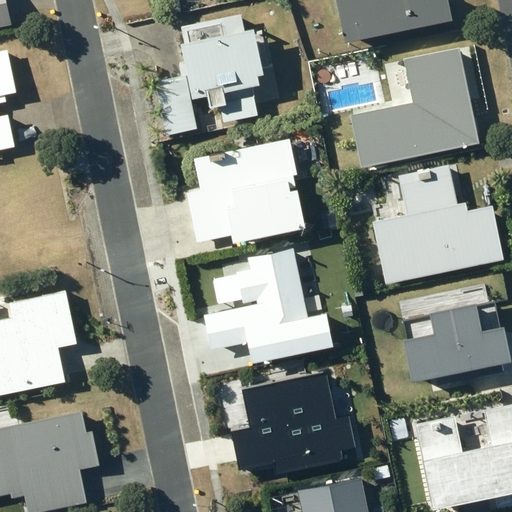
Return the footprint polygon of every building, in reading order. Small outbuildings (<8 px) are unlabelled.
[(0,0),(0,20),(9,19),(8,15),(7,15),(3,0),(0,0)] [(337,0),(346,38),(452,15),(449,0),(337,0)] [(182,39),(188,72),(156,78),(166,131),(198,125),(192,93),(209,90),(212,103),(221,101),(224,118),(257,112),(251,81),(260,80),(258,70),(263,69),(254,23),(243,25),(241,12),(181,23),(184,38),(182,39)] [(0,147),(16,144),(9,112),(0,113),(0,99),(6,99),(4,91),(16,89),(7,47),(0,48),(0,147)] [(408,58),(417,103),(355,116),(362,160),(472,137),(465,100),(462,100),(451,49),(408,58)] [(194,156),(201,187),(187,190),(197,239),(232,231),(233,238),(306,222),(298,185),(296,185),(293,171),(297,171),(289,136),(283,137),(282,131),(247,138),(248,145),(194,156)] [(400,207),(358,216),(371,278),(500,250),(487,189),(451,196),(444,161),(393,172),(400,207)] [(191,297),(199,335),(226,329),(229,346),(317,327),(297,234),(243,246),(251,284),(191,297)] [(0,376),(52,366),(44,330),(64,326),(54,278),(0,289),(0,376)] [(411,337),(418,380),(439,376),(440,383),(510,370),(507,359),(511,358),(511,325),(511,324),(491,328),(486,299),(442,307),(447,331),(411,337)] [(286,369),(292,409),(330,403),(323,363),(286,369)] [(511,400),(415,421),(433,506),(494,493),(497,505),(511,501),(511,400)] [(17,425),(22,446),(0,450),(0,486),(13,485),(14,489),(27,486),(31,505),(81,495),(76,472),(64,474),(62,464),(94,458),(89,433),(83,434),(78,412),(17,425)] [(374,511),(366,474),(303,488),(308,511),(374,511)]
